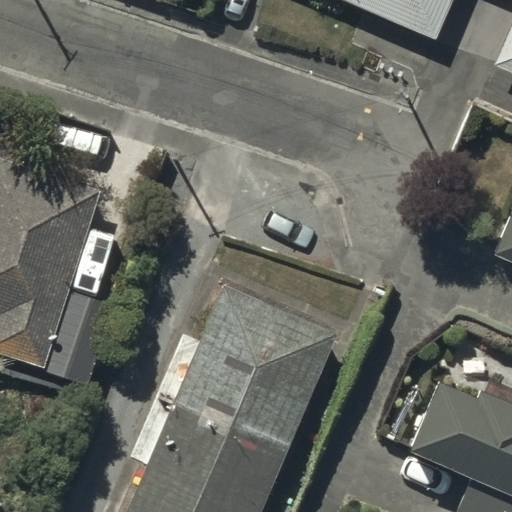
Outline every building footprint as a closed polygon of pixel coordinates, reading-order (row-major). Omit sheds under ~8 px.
[(381,0),(430,21),(439,0),(381,0)] [(511,59),(511,19),(498,53),(511,59)] [(97,172),(0,140),(0,335),(40,348),(97,172)] [(511,205),(494,251),(511,258),(511,205)] [(108,290),(69,277),(42,358),(81,370),(108,290)] [(227,295),(132,511),(265,511),(339,343),(227,295)] [(511,511),(511,376),(480,364),(477,371),(436,356),(432,368),(410,427),(473,452),(449,511),(511,511)]
